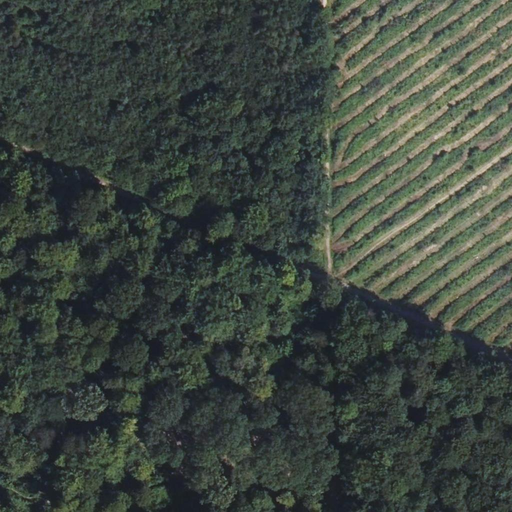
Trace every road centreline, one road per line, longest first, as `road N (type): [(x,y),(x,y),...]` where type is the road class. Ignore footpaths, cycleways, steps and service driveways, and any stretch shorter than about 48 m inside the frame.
road 1 (track): [(511,143),(326,277),(0,459)]
road 2 (track): [(331,511),(325,0)]
